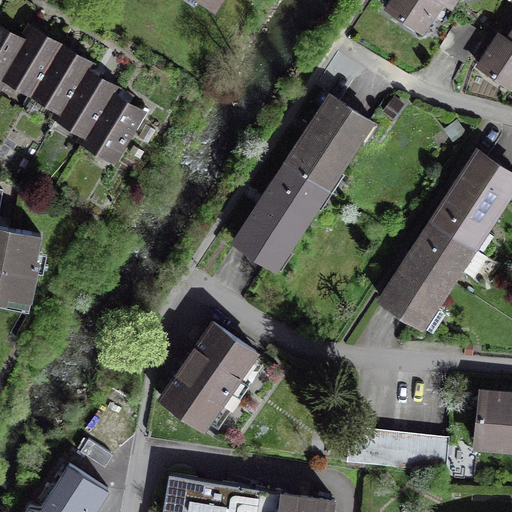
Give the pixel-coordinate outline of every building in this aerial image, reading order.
[(439,0),(393,0),(389,7),(420,29),(439,0)] [(470,25),(460,19),(444,43),(454,50),(470,25)] [(0,25),(0,79),(4,73),(24,40),(0,25)] [(466,58),(482,33),(470,25),(454,50),(466,58)] [(31,27),(24,40),(4,73),(33,90),(60,45),(31,27)] [(511,84),(511,41),(508,39),(500,34),(480,64),(511,85),(511,84)] [(90,62),(60,45),(33,90),(63,107),(86,69),(90,62)] [(115,86),(86,69),(63,107),(59,114),(88,131),(111,93),(115,86)] [(141,111),(111,93),(88,131),(84,138),(114,156),(141,111)] [(332,94),(287,161),(327,187),(371,120),(332,94)] [(511,172),(478,150),(433,219),(472,245),(511,184),(511,172)] [(327,187),(287,161),(235,239),(275,265),(327,187)] [(488,255),(472,245),(433,219),(382,297),(421,323),(459,265),(470,273),(477,271),(488,255)] [(0,299),(6,300),(7,293),(30,298),(38,261),(35,260),(40,233),(0,225),(0,299)] [(256,350),(213,320),(161,396),(204,425),(256,350)] [(511,392),(482,390),(477,443),(501,445),(502,438),(511,439),(511,392)] [(445,470),(448,440),(352,430),(348,460),(445,470)] [(93,439),(85,452),(105,466),(114,453),(93,439)] [(41,504),(25,503),(24,511),(86,511),(87,511),(91,511),(108,487),(69,463),(41,504)] [(282,490),(169,471),(161,511),(332,511),(335,499),(282,491),(282,490)]
